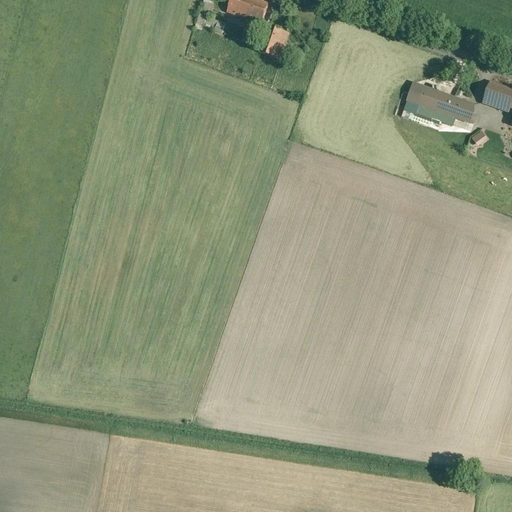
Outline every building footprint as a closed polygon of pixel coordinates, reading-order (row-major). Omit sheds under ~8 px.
[(270,5),(255,0),(231,0),(227,13),(262,26),(270,5)] [(203,3),(196,25),(222,34),(226,24),(209,18),(213,7),(203,3)] [(281,61),(290,34),(268,27),(260,54),(281,61)] [(511,90),(489,82),(481,106),(509,115),(510,111),(511,111),(511,120),(509,128),(511,129),(511,90)] [(476,106),(412,83),(405,103),(469,126),(470,124),(473,125),(475,124),(477,118),(476,116),(473,115),(476,106)] [(475,144),(486,138),(483,132),(472,138),(475,144)]
